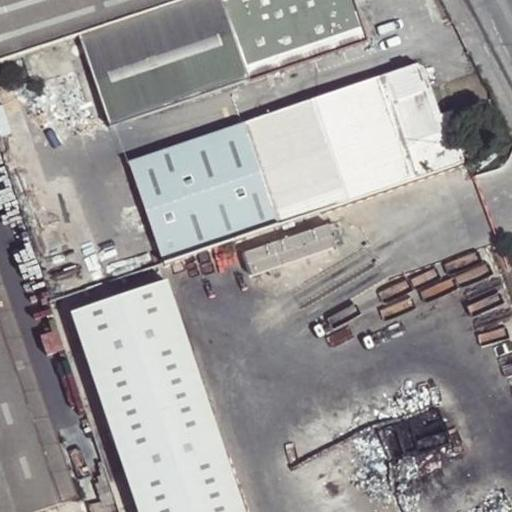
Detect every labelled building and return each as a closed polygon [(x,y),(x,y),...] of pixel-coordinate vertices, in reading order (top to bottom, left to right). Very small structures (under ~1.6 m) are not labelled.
[(0,0),(0,67),(189,0),(0,0)] [(370,38),(356,0),(198,0),(85,40),(116,128),(370,38)] [(129,166),(164,266),(464,162),(452,129),(440,133),(435,117),(416,65),(129,166)] [(447,113),(435,117),(440,133),(452,129),(447,113)] [(328,225),(243,254),(251,277),(336,248),(328,225)] [(0,321),(63,504),(82,498),(0,261),(0,321)] [(168,284),(73,316),(139,511),(157,511),(236,486),(168,284)] [(0,511),(39,511),(63,504),(0,321),(0,511)] [(244,511),(236,486),(157,511),(244,511)]
